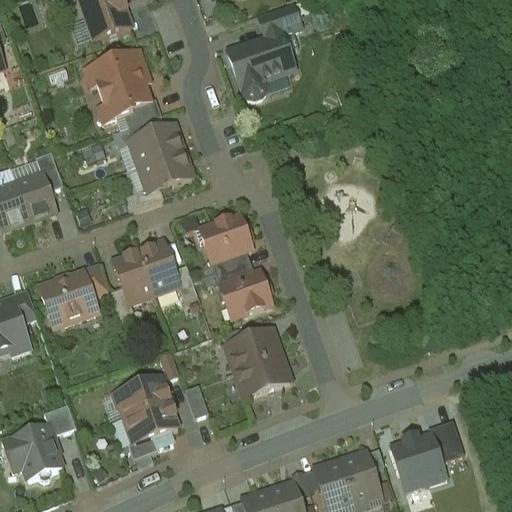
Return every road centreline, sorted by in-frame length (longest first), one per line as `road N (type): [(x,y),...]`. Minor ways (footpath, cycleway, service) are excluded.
road 1 (residential): [(340,422),(266,210),(227,194)]
road 2 (residential): [(0,274),(227,194)]
road 3 (residential): [(340,422),(126,511)]
road 4 (residential): [(227,194),(192,97),(201,56),(181,0)]
road 5 (residential): [(511,364),(340,422)]
